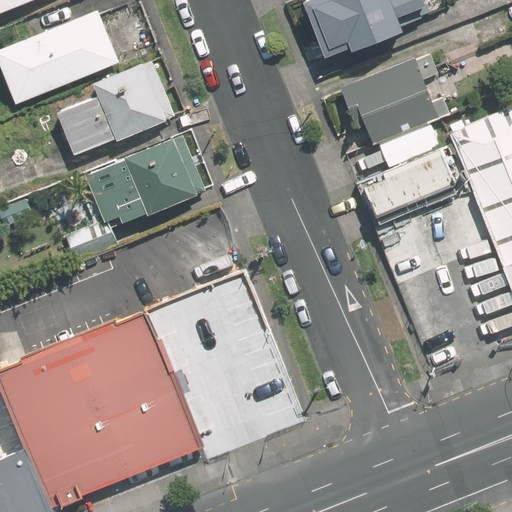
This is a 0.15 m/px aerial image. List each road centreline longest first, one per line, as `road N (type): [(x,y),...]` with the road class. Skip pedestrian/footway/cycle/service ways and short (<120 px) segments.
road 1 (residential): [(209,0),(399,479)]
road 2 (primary): [(399,479),(511,435)]
